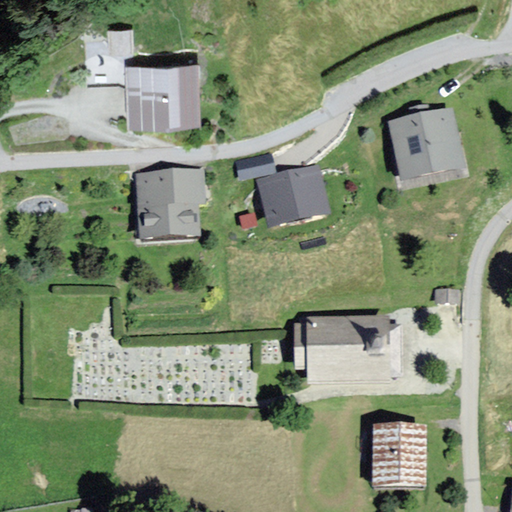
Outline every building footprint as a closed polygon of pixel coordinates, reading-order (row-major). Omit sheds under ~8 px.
[(107,56),(132,54),(130,27),(105,28),(107,56)] [(131,67),(132,121),(197,120),(196,66),(131,67)] [(449,118),(393,130),(404,182),(460,170),(449,118)] [(238,163),(242,179),(272,173),(268,157),(238,163)] [(315,172),(261,184),(271,228),(325,216),(315,172)] [(139,179),(144,243),(196,239),(194,209),(202,209),(200,174),(139,179)] [(458,293),(438,293),(437,305),(458,305),(458,293)] [(387,376),(399,376),(399,330),(387,330),(387,322),(307,323),(307,331),(297,331),(297,371),(310,371),(310,384),(387,384),(387,376)] [(375,434),(375,489),(423,489),(423,434),(375,434)]
